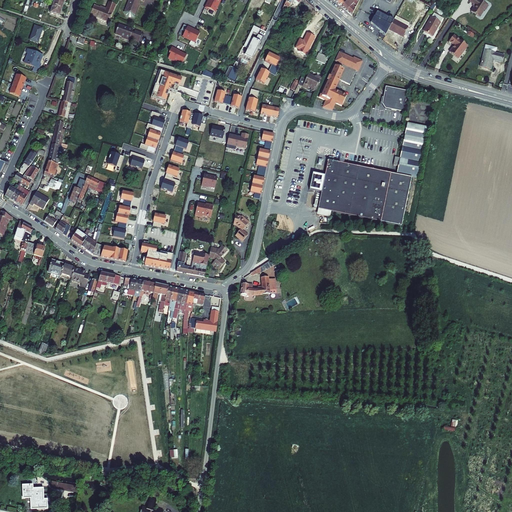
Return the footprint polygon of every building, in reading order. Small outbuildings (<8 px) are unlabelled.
[(64,1),(59,0),(54,0),(54,2),(53,6),(62,9),(64,1)] [(133,16),(138,1),(142,2),(143,0),(127,0),(123,12),(133,16)] [(220,0),(207,0),(204,8),(215,12),(220,0)] [(292,0),(298,5),(300,2),(302,0),(286,0),(282,9),(285,10),(287,11),(292,0)] [(314,9),(303,0),(302,0),(300,2),(305,6),(302,10),(305,14),(306,12),(310,16),(314,9)] [(352,1),(353,0),(347,0),(341,7),(346,11),(354,3),(352,1)] [(359,0),(353,0),(352,1),(354,3),(346,11),(352,16),(359,0)] [(475,0),(468,0),(467,3),(473,7),(469,13),(478,18),(482,12),(484,13),(487,7),(475,0)] [(92,7),(88,16),(106,24),(113,6),(107,4),(104,11),(92,7)] [(53,6),(50,14),(60,17),(62,9),(53,6)] [(371,23),(382,30),(381,32),(385,36),(388,30),(394,20),(389,17),(388,18),(377,12),(371,23)] [(434,14),(423,32),(432,37),(442,19),(434,14)] [(398,35),(403,37),(408,27),(407,27),(409,24),(402,20),(400,23),(394,20),(388,30),(395,33),(395,32),(398,34),(398,35)] [(35,24),(29,38),(37,41),(43,27),(35,24)] [(261,28),(253,25),(243,46),(249,49),(246,54),(253,58),(262,37),(258,35),(261,28)] [(116,26),(113,36),(132,43),(132,42),(139,45),(142,35),(133,33),(132,37),(129,36),(131,31),(116,26)] [(200,32),(188,26),(182,37),(194,43),(200,32)] [(299,39),(295,48),(299,50),(300,48),(307,52),(315,37),(307,33),(303,41),(299,39)] [(452,37),(447,44),(454,48),(448,55),(456,61),(466,48),(452,37)] [(481,50),(476,68),(489,71),(491,62),(500,64),(502,56),(492,52),(494,48),(484,46),(483,50),(481,50)] [(186,55),(172,48),(169,53),(170,54),(168,58),(181,65),(186,55)] [(29,54),(25,64),(37,69),(39,64),(37,62),(40,54),(29,49),(27,53),(29,54)] [(280,57),(269,52),(265,61),(276,66),(280,57)] [(323,64),(325,64),(328,58),(319,53),(315,60),(318,62),(323,64)] [(319,98),(326,101),(323,108),(332,110),(333,107),(332,107),(334,103),(335,103),(342,106),(346,97),(334,91),(339,80),(339,79),(341,80),(341,81),(350,85),(356,72),(357,72),(358,71),(362,62),(354,58),(354,59),(340,53),(336,61),(338,62),(336,66),(334,65),(319,98)] [(225,77),(228,79),(233,68),(230,67),(225,77)] [(228,79),(230,80),(236,69),(233,68),(228,79)] [(269,72),(261,68),(257,80),(264,83),(269,72)] [(204,70),(202,75),(212,79),(214,75),(204,70)] [(237,70),(232,81),(235,82),(240,71),(237,70)] [(182,79),(160,71),(150,98),(165,103),(169,90),(177,93),(182,79)] [(17,73),(10,93),(21,97),(28,77),(17,73)] [(317,76),(314,77),(308,74),(306,80),(301,78),(298,85),(307,90),(308,87),(311,88),(310,90),(316,92),(322,78),(317,76)] [(65,92),(64,96),(62,102),(71,104),(71,101),(69,100),(73,84),(72,84),(73,81),(74,81),(75,80),(73,79),(74,79),(68,78),(67,83),(65,92)] [(408,91),(386,87),(382,104),(385,109),(403,113),(408,91)] [(251,90),(249,98),(256,100),(259,92),(251,90)] [(221,92),(218,91),(215,102),(238,108),(241,98),(234,96),(233,98),(220,95),(221,92)] [(264,93),(262,100),(278,105),(280,97),(264,93)] [(256,100),(249,98),(245,110),(254,113),(258,101),(256,100)] [(62,102),(61,102),(58,116),(68,118),(71,104),(62,102)] [(280,109),(263,105),(261,114),(278,117),(280,109)] [(191,113),(183,111),(180,122),(188,124),(186,128),(191,129),(192,125),(200,127),(199,131),(203,132),(205,125),(201,124),(203,116),(195,114),(193,120),(190,119),(191,113)] [(145,143),(141,142),(139,148),(148,152),(150,147),(156,149),(159,141),(155,139),(157,132),(153,131),(155,126),(162,129),(164,122),(157,120),(159,115),(152,113),(151,116),(154,117),(152,125),(148,124),(146,129),(149,130),(145,143)] [(53,138),(63,140),(65,130),(62,129),(64,123),(57,122),(53,138)] [(407,123),(396,175),(411,178),(416,179),(427,127),(407,123)] [(212,127),(210,136),(223,139),(225,129),(212,127)] [(275,134),(263,131),(262,140),(266,140),(272,142),(273,142),(275,134)] [(237,136),(229,134),(226,146),(229,147),(229,149),(235,150),(236,147),(246,149),(249,135),(242,134),(241,138),(237,137),(237,136)] [(63,140),(53,138),(52,144),(61,147),(62,144),(63,140)] [(190,141),(178,138),(171,160),(183,164),(186,156),(182,154),(184,148),(187,149),(190,141)] [(272,142),(266,140),(264,149),(270,151),(272,142)] [(58,165),(58,163),(60,164),(61,160),(56,159),(57,152),(65,154),(67,150),(61,149),(61,147),(52,144),(48,162),(58,165)] [(266,168),(268,168),(271,151),(270,151),(264,149),(259,148),(255,166),(259,166),(266,168)] [(35,151),(33,150),(27,160),(20,169),(20,173),(23,175),(32,163),(40,151),(37,149),(35,151)] [(124,157),(111,152),(107,164),(116,168),(115,170),(119,172),(124,157)] [(146,157),(131,152),(130,156),(133,157),(131,166),(142,169),(146,157)] [(318,209),(317,216),(330,218),(331,212),(401,227),(411,178),(396,175),(344,164),(328,161),(325,176),(321,193),(318,209)] [(58,165),(48,162),(44,173),(50,174),(54,176),(55,174),(56,175),(57,172),(56,171),(58,165)] [(181,169),(170,165),(161,189),(173,193),(176,184),(179,185),(181,181),(177,180),(181,169)] [(266,168),(259,166),(256,175),(264,177),(266,168)] [(32,183),(39,171),(31,167),(23,177),(24,178),(27,180),(31,182),(32,183)] [(321,193),(325,176),(312,173),(309,190),(321,193)] [(17,174),(14,179),(21,183),(24,178),(23,177),(17,174)] [(219,178),(204,174),(201,186),(216,190),(219,178)] [(261,194),(262,194),(266,177),(264,177),(256,175),(253,174),(249,192),(255,193),(261,194)] [(85,183),(83,187),(81,191),(78,201),(80,202),(89,185),(92,179),(88,177),(85,183)] [(48,186),(50,187),(58,191),(63,181),(59,179),(58,183),(51,179),(48,186)] [(89,185),(88,188),(102,194),(106,184),(99,182),(92,179),(89,185)] [(14,189),(10,186),(5,196),(10,200),(19,186),(16,185),(14,189)] [(75,188),(70,201),(75,204),(80,190),(81,191),(83,187),(80,185),(79,185),(78,189),(75,188)] [(19,186),(10,200),(15,203),(24,189),(19,186)] [(21,206),(29,193),(24,189),(15,203),(21,206)] [(134,193),(123,190),(121,198),(124,199),(131,201),(133,201),(134,193)] [(36,192),(29,204),(33,206),(34,204),(40,207),(40,208),(43,210),(49,200),(36,192)] [(123,205),(120,204),(119,212),(130,215),(132,207),(130,206),(123,205)] [(196,204),(194,216),(201,218),(202,216),(210,218),(212,206),(205,204),(204,205),(196,204)] [(3,235),(7,221),(10,222),(11,218),(0,212),(0,236),(3,235)] [(130,215),(119,212),(117,221),(119,222),(127,224),(128,224),(130,215)] [(59,218),(56,216),(55,220),(52,218),(54,216),(50,213),(44,221),(52,227),(57,222),(59,218)] [(167,216),(155,213),(152,226),(162,228),(163,223),(165,224),(167,216)] [(234,215),(231,224),(238,229),(233,235),(240,241),(246,235),(240,230),(247,222),(239,215),(234,215)] [(59,223),(55,230),(66,237),(70,227),(62,221),(60,224),(59,223)] [(127,224),(119,222),(118,229),(125,230),(127,224)] [(17,264),(20,265),(24,253),(40,258),(43,249),(27,244),(31,230),(18,223),(14,237),(22,240),(21,243),(24,244),(23,246),(22,245),(20,252),(21,253),(17,264)] [(87,238),(80,247),(86,251),(92,241),(94,236),(91,235),(93,228),(91,227),(90,231),(87,238)] [(118,229),(115,228),(114,236),(125,239),(126,230),(125,230),(118,229)] [(77,231),(71,240),(80,247),(87,238),(84,236),(77,231)] [(86,251),(92,256),(96,244),(100,233),(97,232),(97,234),(94,243),(92,241),(86,251)] [(171,269),(174,253),(158,250),(159,245),(144,243),(142,251),(148,252),(146,264),(171,269)] [(96,244),(92,256),(99,257),(103,246),(96,244)] [(179,253),(177,266),(176,271),(204,277),(205,272),(202,272),(204,266),(206,266),(207,258),(212,259),(213,261),(209,265),(216,271),(223,263),(219,259),(226,250),(221,246),(218,250),(217,249),(210,248),(208,256),(194,253),(191,269),(183,267),(186,254),(179,253)] [(128,251),(104,247),(100,257),(125,262),(128,251)] [(83,276),(83,273),(49,261),(47,265),(45,273),(68,281),(67,282),(78,286),(77,288),(84,290),(87,277),(83,276)] [(260,271),(246,279),(248,281),(260,276),(260,271)] [(98,287),(116,290),(120,278),(98,274),(91,299),(93,300),(96,290),(97,290),(98,287)] [(190,305),(200,307),(203,296),(149,284),(146,283),(124,279),(122,287),(124,288),(122,295),(134,298),(132,304),(138,305),(141,297),(137,296),(139,292),(151,295),(150,299),(155,300),(156,293),(158,294),(156,300),(158,301),(156,311),(163,313),(165,305),(167,306),(167,310),(169,310),(168,316),(174,317),(176,308),(184,310),(179,330),(183,330),(187,310),(189,311),(190,305)] [(94,282),(89,280),(86,292),(89,293),(88,295),(90,296),(94,282)] [(240,288),(239,298),(251,299),(276,296),(275,290),(271,290),(272,293),(268,294),(267,280),(260,281),(260,291),(252,292),(252,288),(240,288)] [(113,292),(110,299),(116,301),(119,294),(113,292)] [(216,313),(209,312),(207,322),(188,319),(186,325),(188,325),(188,330),(213,333),(216,313)] [(43,342),(40,352),(46,354),(49,345),(43,342)] [(445,426),(444,429),(456,431),(458,420),(453,419),(451,427),(445,426)] [(149,437),(150,429),(132,426),(133,422),(129,421),(126,436),(130,437),(130,433),(149,437)] [(28,487),(19,487),(20,499),(26,499),(27,511),(42,510),(42,502),(39,502),(38,490),(28,491),(28,487)]
